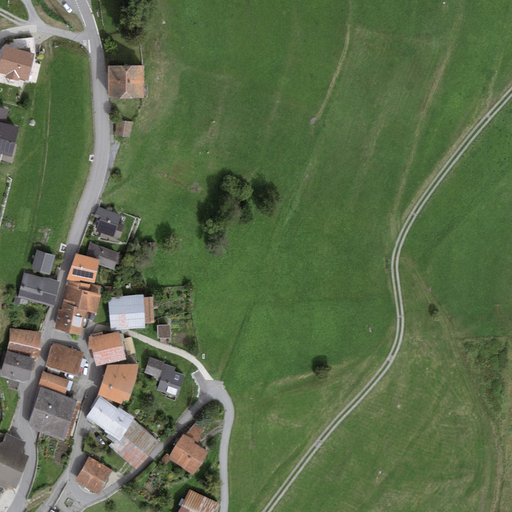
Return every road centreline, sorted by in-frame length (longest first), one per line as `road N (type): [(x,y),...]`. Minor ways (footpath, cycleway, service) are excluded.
road 1 (tertiary): [(80,0),(98,55),(101,165),(34,375),(24,419),(29,469),(11,511)]
road 2 (track): [(266,511),(390,362),(399,336),(396,257),(410,220),(511,93)]
road 3 (track): [(219,391),(116,488),(91,500),(78,496),(73,483),(92,364),(87,348),(48,330)]
road 4 (track): [(77,342),(121,328),(184,353),(219,391)]
road 5 (track): [(222,511),(228,403),(219,391)]
